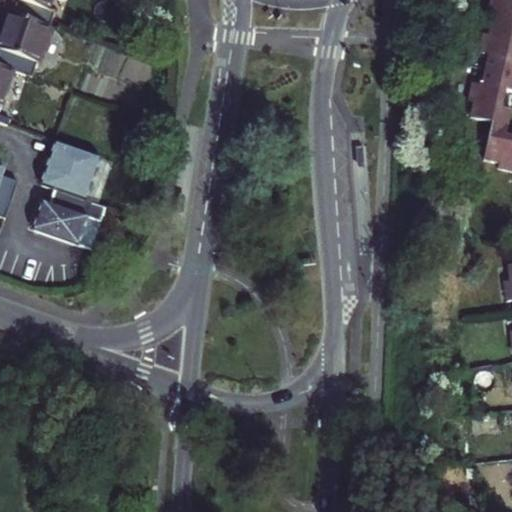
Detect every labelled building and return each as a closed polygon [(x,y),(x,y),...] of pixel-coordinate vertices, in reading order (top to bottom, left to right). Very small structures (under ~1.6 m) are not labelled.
[(14,17),(52,30),(58,13),(50,11),(53,0),(19,0),(20,0),(14,17)] [(489,55),(486,70),(482,85),(473,83),(469,101),(474,102),(471,118),(493,124),(485,160),(500,164),(500,169),(511,171),(511,136),(507,135),(511,112),(511,110),(503,109),(507,91),(511,92),(511,0),(491,0),(490,9),(494,10),(488,35),(484,34),(480,53),(489,55)] [(0,66),(14,72),(34,78),(52,30),(14,17),(12,16),(0,48),(0,49),(2,51),(0,58),(0,66)] [(0,111),(14,72),(0,66),(0,111)] [(101,159),(59,144),(44,187),(58,192),(86,202),(101,159)] [(116,164),(101,159),(86,202),(94,205),(101,208),(116,164)] [(0,216),(7,219),(20,183),(4,178),(7,172),(0,169),(0,216)] [(86,202),(58,192),(53,206),(46,204),(36,231),(79,246),(94,205),(86,202)]
